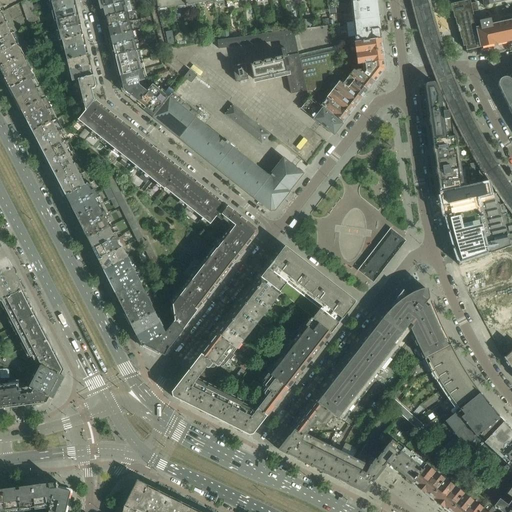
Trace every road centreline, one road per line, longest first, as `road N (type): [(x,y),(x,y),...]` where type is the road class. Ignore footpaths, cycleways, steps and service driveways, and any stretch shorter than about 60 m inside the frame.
road 1 (secondary): [(147,401),(0,125)]
road 2 (residential): [(277,231),(118,105),(87,0)]
road 3 (residential): [(431,248),(403,269),(251,466)]
road 4 (residential): [(147,401),(277,231)]
road 5 (secondary): [(0,200),(93,383)]
road 6 (residential): [(277,231),(378,102),(406,94)]
road 7 (residential): [(511,399),(480,355),(431,248)]
road 8 (residential): [(431,248),(406,94)]
road 9 (secondary): [(142,452),(252,511)]
